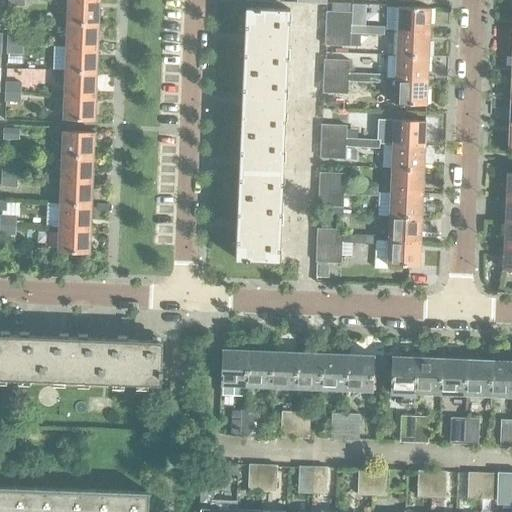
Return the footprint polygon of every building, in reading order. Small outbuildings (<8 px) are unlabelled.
[(66,0),(66,23),(99,24),(99,0),(66,0)] [(352,4),(351,24),(365,25),(366,4),(352,4)] [(398,6),(397,31),(429,32),(430,8),(398,6)] [(244,39),(288,41),(289,9),(245,7),(244,39)] [(325,23),(351,24),(351,12),(326,11),(325,23)] [(65,47),(98,48),(99,24),(66,23),(65,47)] [(351,25),(351,24),(325,23),(325,34),(350,35),(350,33),(351,25)] [(350,33),(367,34),(367,26),(351,25),(350,33)] [(384,27),(367,26),(367,34),(384,35),(384,27)] [(395,55),(428,56),(429,32),(397,31),(395,55)] [(6,43),(23,44),(24,34),(7,34),(6,43)] [(350,35),(325,34),(324,45),(350,46),(350,35)] [(243,70),(286,72),(288,41),(244,39),(243,70)] [(23,54),(23,44),(6,43),(6,53),(23,54)] [(64,71),(97,72),(98,48),(65,47),(64,71)] [(394,79),(427,80),(428,56),(395,55),(394,79)] [(324,59),(323,70),(349,71),(349,60),(324,59)] [(241,102),(285,104),(286,72),(243,70),(241,102)] [(348,81),(349,73),(349,71),(323,70),(323,82),(348,83),(348,81)] [(63,94),(96,96),(97,72),(64,71),(63,94)] [(348,81),(365,82),(365,74),(349,73),(348,81)] [(382,74),(365,74),(365,82),(382,83),(382,74)] [(427,80),(394,79),(393,103),(426,105),(427,80)] [(5,82),(5,92),(21,93),(22,83),(5,82)] [(348,83),(323,82),(322,93),(348,94),(348,83)] [(21,93),(5,92),(4,102),(21,102),(21,93)] [(62,119),(95,121),(96,96),(63,94),(62,119)] [(240,133),(284,135),(285,104),(241,102),(240,133)] [(392,144),(423,145),(424,121),(393,120),(392,144)] [(321,124),(320,136),(346,137),(346,125),(321,124)] [(3,139),(19,140),(20,129),(3,128),(3,139)] [(60,156),(93,157),(95,132),(61,131),(60,156)] [(239,165),(282,167),(284,135),(240,133),(239,165)] [(346,147),(346,138),(346,137),(320,136),(320,148),(345,149),(346,147)] [(346,147),(362,147),(363,139),(346,138),(346,147)] [(363,139),(362,147),(379,148),(379,140),(363,139)] [(391,168),(422,169),(423,145),(392,144),(391,168)] [(345,149),(320,148),(319,158),(345,159),(345,149)] [(59,179),(92,181),(93,157),(60,156),(59,179)] [(238,196),(281,198),(282,167),(239,165),(238,196)] [(1,177),(18,177),(18,167),(2,167),(1,177)] [(390,192),(421,194),(422,169),(391,168),(390,192)] [(318,184),(344,185),(344,173),(319,172),(318,184)] [(17,187),(18,177),(1,177),(1,187),(17,187)] [(58,203),(91,205),(92,181),(59,179),(58,203)] [(344,194),(344,186),(344,185),(318,184),(318,196),(343,197),(344,194)] [(344,194),(360,195),(361,186),(344,186),(344,194)] [(377,187),(361,186),(360,195),(377,195),(377,187)] [(389,216),(420,218),(421,194),(390,192),(389,216)] [(236,228),(280,230),(281,198),(238,196),(236,228)] [(343,197),(318,196),(317,206),(343,207),(343,197)] [(57,227),(90,229),(91,205),(58,203),(57,227)] [(0,225),(15,225),(16,216),(0,215),(0,225)] [(388,241),(419,242),(420,218),(389,216),(388,241)] [(503,245),(511,245),(511,221),(504,221),(503,245)] [(15,235),(15,225),(0,225),(0,234),(8,235),(15,235)] [(56,252),(89,253),(90,229),(57,227),(56,252)] [(279,261),(280,230),(236,228),(235,259),(279,261)] [(342,241),(342,234),(342,230),(316,229),(316,240),(342,241)] [(342,242),(358,243),(359,235),(342,234),(342,241),(342,242)] [(375,235),(359,235),(358,243),(375,244),(375,235)] [(341,253),(342,242),(342,241),(316,240),(316,252),(341,253)] [(387,265),(418,266),(419,242),(388,241),(387,265)] [(511,269),(511,245),(503,245),(502,269),(511,269)] [(341,253),(316,252),(315,263),(341,264),(341,253)] [(0,377),(43,379),(45,336),(0,334),(0,377)] [(103,381),(104,338),(45,336),(43,379),(103,381)] [(164,341),(104,338),(103,381),(162,384),(164,341)] [(247,386),(248,351),(223,350),(221,395),(246,396),(247,386)] [(247,386),(272,387),(273,352),(248,351),(247,386)] [(272,387),(297,388),(298,353),(273,352),(272,387)] [(297,388),(322,389),(323,354),(298,353),(297,388)] [(322,389),(347,390),(348,355),(323,354),(322,389)] [(373,356),(348,355),(347,390),(372,391),(373,356)] [(415,404),(416,393),(417,357),(391,356),(390,392),(401,392),(401,404),(415,404)] [(416,393),(440,394),(442,359),(417,357),(416,393)] [(440,394),(466,395),(467,360),(442,359),(440,394)] [(466,395),(491,397),(492,361),(467,360),(466,395)] [(491,397),(511,397),(511,361),(492,361),(491,397)] [(245,435),(246,410),(231,409),(230,435),(245,435)] [(260,410),(246,410),(245,435),(259,436),(260,410)] [(280,437),(295,437),(296,412),(281,411),(280,437)] [(296,412),(295,437),(309,438),(310,412),(296,412)] [(345,439),(346,413),(332,413),(330,439),(345,439)] [(360,414),(346,413),(345,439),(359,440),(360,414)] [(399,442),(414,442),(415,416),(401,415),(399,442)] [(415,416),(414,442),(428,443),(429,416),(415,416)] [(450,444),(464,444),(465,418),(451,417),(450,444)] [(465,418),(464,444),(478,445),(479,418),(465,418)] [(500,446),(511,446),(511,419),(500,419),(500,446)] [(262,491),(263,464),(249,464),(248,490),(262,491)] [(277,465),(263,464),(262,491),(276,491),(277,465)] [(298,492),(312,493),(313,466),(299,466),(298,492)] [(313,466),(312,493),(326,493),(327,467),(313,466)] [(357,494),(371,495),(373,468),(358,468),(357,494)] [(373,468),(371,495),(386,495),(387,469),(373,468)] [(431,497),(432,471),(418,470),(417,496),(431,497)] [(446,471),(432,471),(431,497),(445,498),(446,471)] [(482,499),(483,473),(468,472),(467,498),(482,499)] [(511,473),(483,473),(482,499),(496,499),(496,504),(511,504),(511,473)] [(234,511),(235,501),(213,500),(214,481),(199,480),(197,511),(234,511)] [(0,511),(34,511),(35,487),(0,485),(0,511)] [(91,511),(93,490),(35,487),(34,511),(91,511)] [(149,511),(150,492),(93,490),(91,511),(149,511)]
